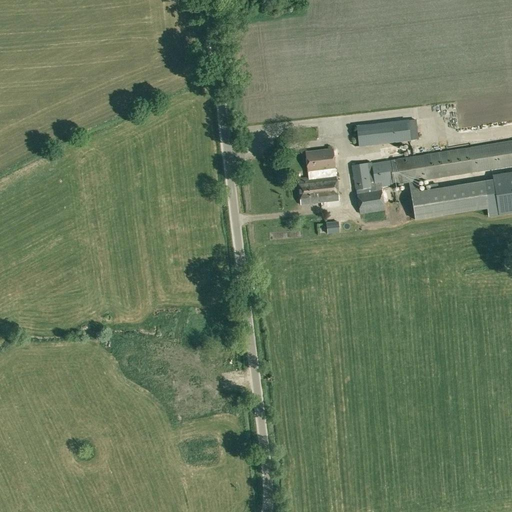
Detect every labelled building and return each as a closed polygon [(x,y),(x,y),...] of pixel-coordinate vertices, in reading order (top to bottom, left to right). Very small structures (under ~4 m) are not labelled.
[(356,125),(359,147),(411,141),(409,120),(356,125)] [(511,140),(352,165),(357,195),(382,191),(381,186),(409,182),(415,219),(487,209),(482,182),(419,192),(417,181),(511,166),(511,140)] [(305,152),(307,171),(335,168),(333,149),(305,152)] [(339,201),(336,174),(298,179),(300,205),(339,201)] [(385,210),(384,193),(360,195),(361,211),(385,210)] [(326,223),(327,234),(339,232),(338,221),(326,223)] [(154,349),(179,349),(179,338),(154,338),(154,349)] [(155,364),(175,362),(174,349),(153,352),(155,364)] [(170,370),(162,370),(164,383),(180,381),(182,400),(169,402),(170,412),(183,410),(183,412),(187,411),(188,421),(185,421),(186,434),(189,434),(190,441),(201,440),(200,433),(203,432),(202,419),(199,419),(197,408),(203,408),(201,398),(192,399),(191,390),(193,390),(192,380),(190,380),(189,367),(185,368),(185,370),(183,371),(182,365),(169,367),(170,370)] [(215,458),(214,443),(189,444),(189,459),(215,458)]
